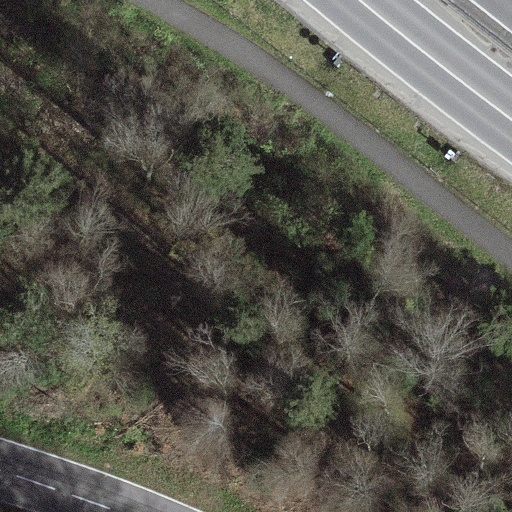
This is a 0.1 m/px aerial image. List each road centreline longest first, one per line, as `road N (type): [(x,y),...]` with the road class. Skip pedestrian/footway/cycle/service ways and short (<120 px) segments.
road 1 (track): [(511,269),(254,69),(127,0)]
road 2 (trunk): [(511,119),(361,0)]
road 3 (primary): [(115,511),(0,471)]
